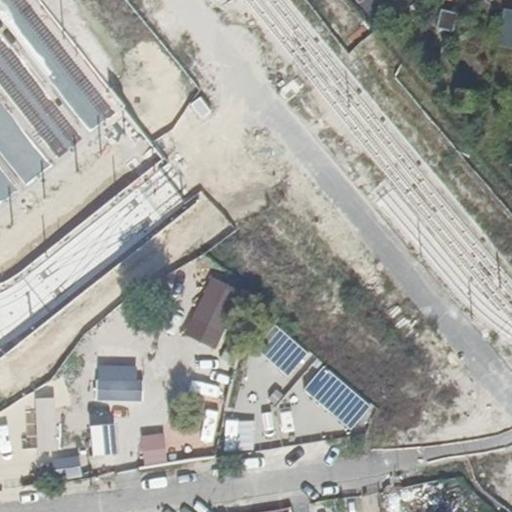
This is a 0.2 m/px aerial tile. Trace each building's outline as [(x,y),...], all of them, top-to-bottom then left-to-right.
[(453,33),(457,16),(441,12),(437,29),(453,33)] [(511,19),(501,18),(493,53),(511,57),(511,19)] [(488,93),(479,84),(470,92),(480,101),(488,93)] [(159,243),(153,263),(198,277),(204,258),(159,243)] [(224,330),(238,290),(207,280),(193,319),(224,330)] [(72,317),(70,332),(95,336),(97,320),(72,317)] [(57,382),(91,386),(95,345),(61,341),(57,382)] [(205,437),(219,439),(229,398),(213,396),(205,437)] [(0,458),(9,459),(11,435),(0,434),(0,432),(1,419),(0,418),(0,458)] [(40,429),(37,459),(49,460),(52,430),(40,429)] [(148,449),(150,468),(156,468),(180,464),(177,445),(148,449)] [(76,476),(74,456),(55,458),(58,478),(76,476)]
